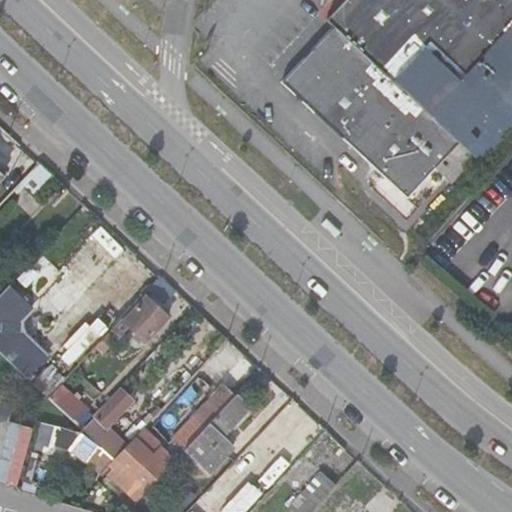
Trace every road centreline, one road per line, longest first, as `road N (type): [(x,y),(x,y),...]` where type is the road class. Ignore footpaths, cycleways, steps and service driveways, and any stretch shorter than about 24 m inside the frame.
road 1 (primary): [(0,50),(396,422),(506,511)]
road 2 (primary): [(511,450),(441,398),(169,139)]
road 3 (unknown): [(260,0),(244,40),(245,70),(258,94),(379,207)]
road 4 (primary): [(169,139),(14,0)]
road 5 (unclassified): [(169,139),(181,0)]
